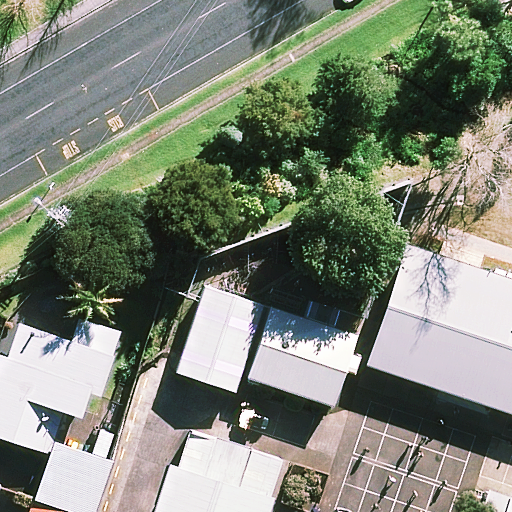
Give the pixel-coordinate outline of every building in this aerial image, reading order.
[(511,251),(395,212),(356,327),(511,378),(511,251)] [(342,316),(242,283),(219,350),(319,384),(342,316)] [(120,320),(65,302),(57,326),(13,311),(0,349),(0,428),(50,446),(64,404),(89,412),(120,320)] [(92,511),(112,455),(55,436),(28,511),(92,511)] [(249,511),(261,474),(154,440),(131,511),(249,511)] [(511,511),(511,462),(491,456),(472,511),(511,511)]
